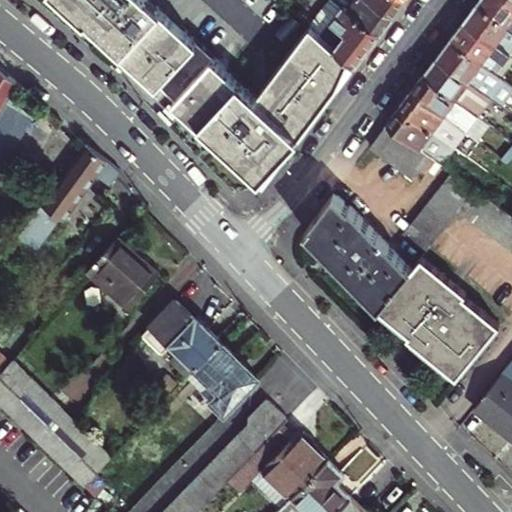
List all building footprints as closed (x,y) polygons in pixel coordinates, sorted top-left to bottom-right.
[(64,0),(158,86),(198,42),(152,0),(64,0)] [(310,25),(320,34),(342,5),(336,0),(329,0),(311,24),(310,25)] [(381,35),(394,18),(369,0),(336,0),(340,3),(342,5),(349,10),(381,35)] [(369,0),(394,18),(406,1),(404,0),(369,0)] [(511,0),(482,0),(479,4),(511,29),(511,0)] [(509,57),(511,53),(511,29),(479,4),(464,24),(478,36),(481,33),(496,44),(495,46),(501,51),(509,57)] [(357,67),(381,35),(349,10),(342,5),(320,34),(335,48),(355,65),(357,67)] [(250,91),(198,42),(158,86),(265,183),(355,65),(335,48),(311,24),(250,91)] [(455,37),(452,41),(487,68),(501,50),(495,46),(496,44),(481,33),(478,36),(464,24),(455,37)] [(452,41),(437,60),(452,71),(454,69),(470,80),(468,83),(492,100),(502,108),(511,94),(511,86),(505,81),(487,68),(452,41)] [(511,73),(511,59),(501,50),(487,68),(505,81),(511,73)] [(452,71),(438,60),(425,77),(478,118),(492,100),(468,83),(470,80),(453,69),(452,71)] [(0,65),(0,114),(11,94),(18,82),(8,72),(0,65)] [(425,77),(412,93),(465,133),(478,118),(425,77)] [(465,133),(412,93),(403,106),(401,109),(431,132),(454,149),(465,133)] [(24,105),(11,94),(0,114),(0,184),(37,117),(24,105)] [(388,126),(441,166),(454,149),(431,132),(401,109),(388,126)] [(465,133),(478,143),(490,127),(478,118),(465,133)] [(412,179),(427,159),(387,128),(373,147),(412,179)] [(97,175),(109,183),(115,177),(120,171),(104,157),(88,143),(41,205),(43,206),(24,231),(42,244),(61,220),(62,220),(97,175)] [(455,213),(473,191),(451,174),(404,236),(423,253),(455,213)] [(511,257),(511,219),(473,191),(455,213),(511,257)] [(331,197),(302,234),(377,310),(409,270),(348,211),(346,213),(331,197)] [(135,300),(160,272),(139,254),(118,236),(86,274),(107,292),(115,283),(135,300)] [(377,310),(375,312),(407,336),(405,338),(431,359),(458,380),(497,328),(461,299),(462,297),(418,259),(413,265),(409,270),(377,310)] [(135,300),(115,283),(107,292),(127,310),(135,300)] [(173,344),(203,314),(200,311),(197,315),(178,296),(143,332),(143,336),(162,355),(173,344)] [(179,350),(171,358),(190,377),(227,339),(215,326),(203,314),(173,344),(179,350)] [(190,377),(224,412),(262,374),(244,356),(227,339),(190,377)] [(0,372),(11,359),(0,349),(0,372)] [(0,402),(32,434),(62,404),(14,356),(11,359),(0,372),(0,402)] [(511,385),(502,377),(475,410),(511,439),(511,385)] [(249,415),(251,423),(159,511),(195,511),(231,477),(285,424),(289,419),(278,408),(268,397),(249,415)] [(112,454),(62,404),(32,434),(83,483),(112,454)] [(300,428),(294,433),(285,424),(231,477),(242,488),(252,478),(264,490),(313,441),(306,435),(300,428)] [(321,450),(313,441),(264,490),(281,506),(329,458),(321,450)] [(336,482),(345,474),(337,466),(329,458),(281,506),(280,508),(283,511),(336,511),(346,502),(351,497),(336,482)] [(336,511),(356,511),(346,502),(336,511)]
